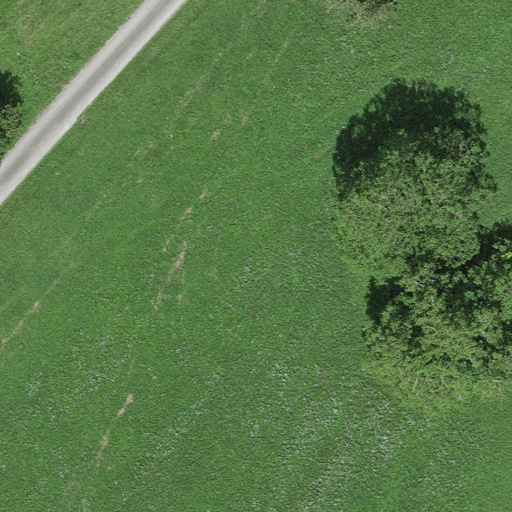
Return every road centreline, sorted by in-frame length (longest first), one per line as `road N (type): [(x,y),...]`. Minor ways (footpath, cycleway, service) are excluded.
road 1 (track): [(511,269),(361,511)]
road 2 (unclassified): [(161,0),(0,181)]
